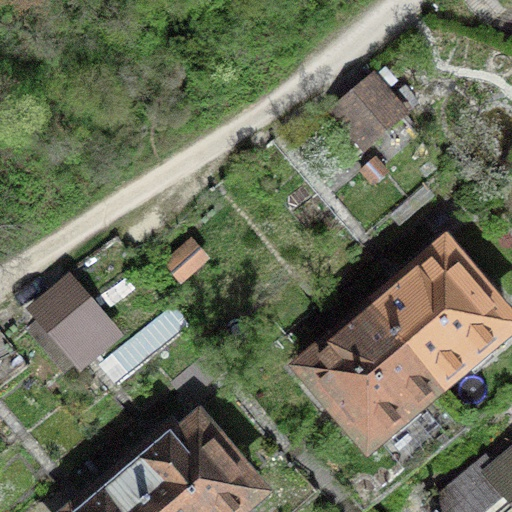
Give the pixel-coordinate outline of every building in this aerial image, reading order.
[(372,75),(333,109),(365,147),(404,112),(372,75)] [(372,309),(437,384),(508,324),(443,248),(372,309)] [(66,289),(35,315),(39,319),(29,326),(65,368),(74,361),(77,365),(108,339),(66,289)] [(368,444),(437,384),(372,309),(303,369),(368,444)] [(209,348),(169,383),(185,400),(224,365),(209,348)] [(168,432),(120,474),(153,511),(230,511),(256,490),(197,421),(175,440),(168,432)] [(511,453),(492,470),(483,460),(421,511),(497,511),(511,500),(511,453)] [(153,511),(120,474),(75,511),(153,511)]
